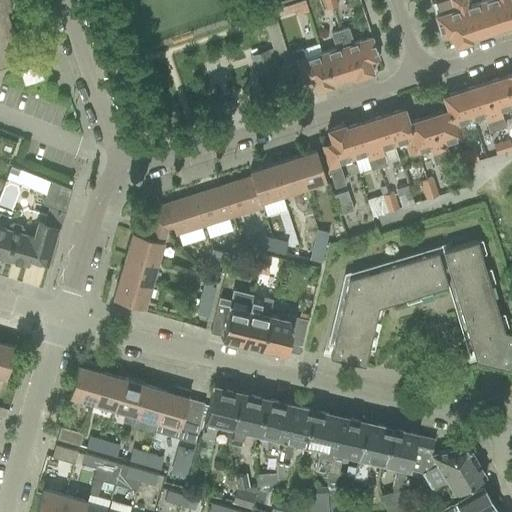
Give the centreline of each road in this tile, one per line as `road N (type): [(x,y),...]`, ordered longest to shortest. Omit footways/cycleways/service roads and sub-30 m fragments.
road 1 (residential): [(506,429),(65,321)]
road 2 (residential): [(119,176),(418,81)]
road 3 (residential): [(7,511),(65,321)]
road 4 (residential): [(119,176),(58,0)]
road 5 (residential): [(65,321),(104,188),(119,176)]
